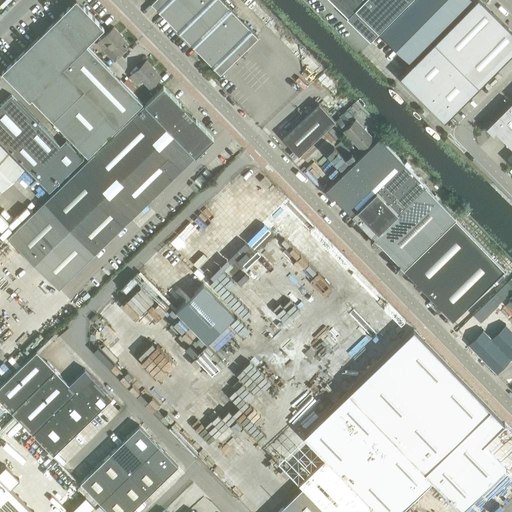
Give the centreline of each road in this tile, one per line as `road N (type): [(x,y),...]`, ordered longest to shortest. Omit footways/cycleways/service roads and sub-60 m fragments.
road 1 (secondary): [(511,405),(260,147)]
road 2 (unclassified): [(134,404),(87,356),(80,329),(94,306),(260,147)]
road 3 (secondary): [(260,147),(118,0)]
